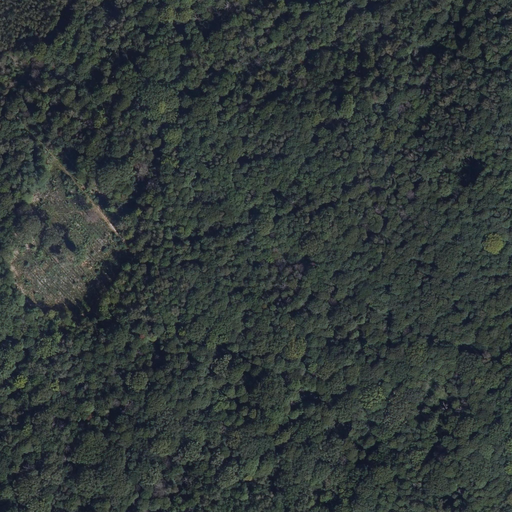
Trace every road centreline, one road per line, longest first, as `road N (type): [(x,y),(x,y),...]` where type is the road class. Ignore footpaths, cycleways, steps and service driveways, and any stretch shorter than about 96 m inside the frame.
road 1 (track): [(193,324),(0,89)]
road 2 (track): [(0,112),(73,0)]
